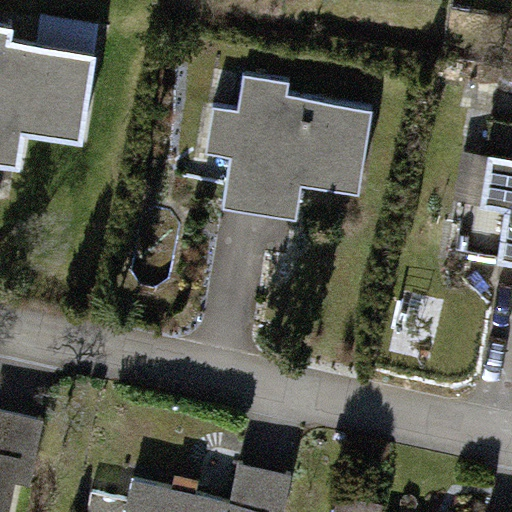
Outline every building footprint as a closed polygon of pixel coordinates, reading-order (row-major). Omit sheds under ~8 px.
[(0,31),(1,24),(0,24),(0,158),(3,158),(8,122),(66,131),(78,52),(0,40),(0,31)] [(228,102),(201,98),(193,147),(218,152),(209,197),(278,209),(284,173),(342,183),(356,104),(277,90),(280,75),(234,67),(228,102)] [(511,118),(506,117),(499,154),(475,149),(466,202),(492,207),(483,251),(511,255),(511,118)] [(0,511),(6,511),(27,417),(0,410),(0,511)] [(221,497),(123,476),(115,511),(266,511),(275,472),(229,463),(221,497)] [(372,511),(374,502),(333,494),(329,511),(372,511)]
